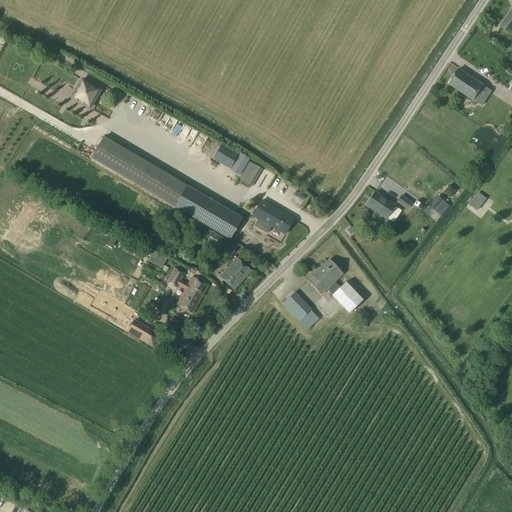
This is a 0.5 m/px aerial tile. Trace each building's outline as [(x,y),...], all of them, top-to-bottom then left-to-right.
[(511,8),(499,27),(511,35),(511,34),(511,8)] [(448,85),(473,101),(483,86),(459,69),(448,85)] [(102,90),(81,78),(69,99),(90,111),(102,90)] [(90,158),(230,240),(242,219),(103,137),(90,158)] [(222,145),(214,160),(230,169),(239,154),(222,145)] [(230,169),(240,175),(250,159),(239,153),(230,169)] [(239,180),(251,187),(262,170),(249,162),(239,180)] [(449,185),(444,192),(451,197),(456,191),(449,185)] [(366,206),(386,219),(395,206),(376,192),(366,206)] [(478,192),(469,204),(477,211),(486,198),(478,192)] [(396,202),(406,210),(411,203),(401,195),(396,202)] [(429,206),(435,212),(444,202),(437,196),(429,206)] [(271,226),(285,234),(293,220),(261,202),(253,216),(258,219),(254,226),(267,234),(271,226)] [(218,249),(231,257),(237,246),(212,232),(208,230),(204,237),(208,239),(207,242),(219,249),(218,249)] [(153,252),(148,261),(161,268),(166,258),(153,252)] [(220,278),(234,290),(251,271),(237,259),(220,278)] [(329,261),(307,281),(320,296),(327,290),(349,313),(363,301),(346,282),(340,288),(335,283),(343,275),(329,261)] [(177,305),(192,314),(209,286),(192,277),(188,285),(181,281),(185,274),(174,269),(166,282),(169,284),(177,288),(178,286),(185,289),(177,305)] [(282,305),(307,330),(318,320),(294,294),(282,305)] [(357,314),(364,321),(369,316),(363,309),(357,314)] [(127,332),(154,347),(159,338),(156,333),(134,321),(127,332)]
